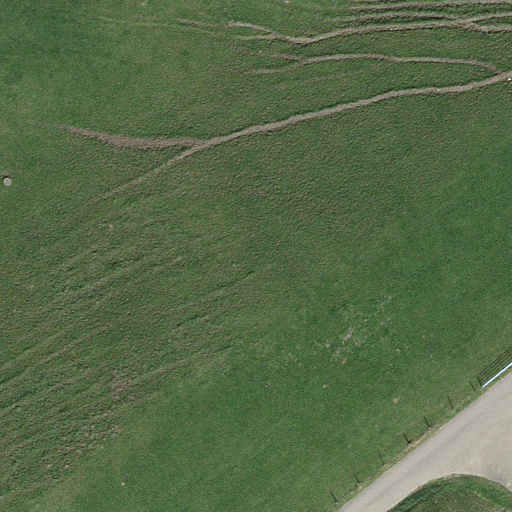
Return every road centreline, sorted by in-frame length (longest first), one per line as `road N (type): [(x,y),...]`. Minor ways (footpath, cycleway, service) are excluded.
road 1 (motorway): [(511,165),(79,511)]
road 2 (motorway): [(223,511),(511,280)]
road 3 (track): [(511,402),(374,511)]
